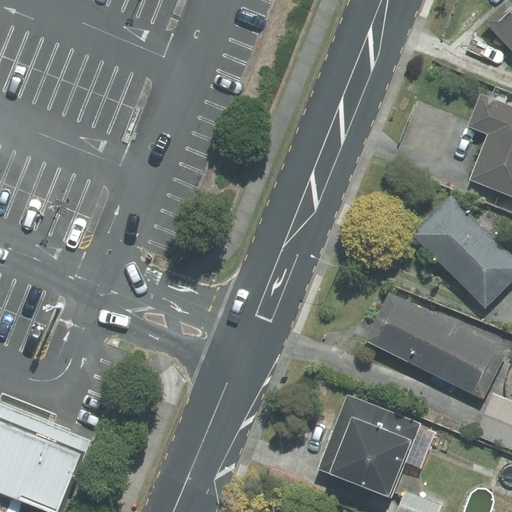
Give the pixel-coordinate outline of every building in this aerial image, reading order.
[(511,0),(507,0),(487,20),(511,46),(511,0)] [(492,135),(473,181),(511,196),(511,100),(486,90),(471,126),(492,135)] [(511,283),(511,249),(453,195),(416,235),(492,306),(511,283)] [(473,317),(466,330),(394,292),(369,338),(486,399),(511,354),(485,340),(492,327),(473,317)] [(511,396),(498,391),(480,433),(511,446),(511,396)] [(321,469),(398,498),(417,448),(430,453),(440,427),(350,393),(321,469)] [(0,415),(93,453),(98,439),(0,399),(0,415)] [(68,511),(93,453),(0,415),(0,488),(27,500),(57,511),(68,511)] [(23,511),(27,500),(0,488),(0,511),(23,511)] [(442,511),(446,502),(408,488),(398,511),(442,511)]
